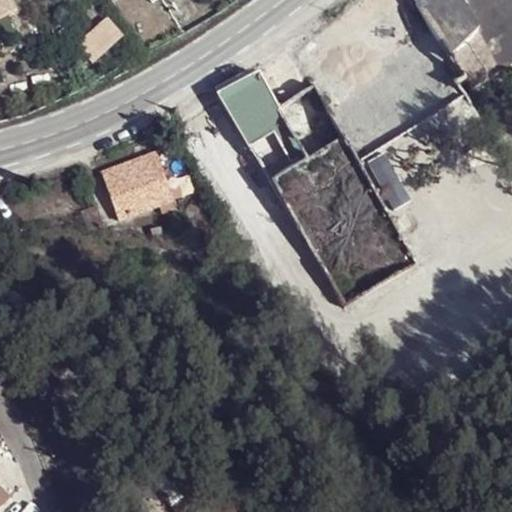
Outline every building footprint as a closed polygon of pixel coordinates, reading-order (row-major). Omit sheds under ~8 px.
[(0,0),(0,21),(15,13),(7,0),(0,0)] [(511,0),(421,0),(415,6),(448,61),(479,33),(501,73),(511,66),(511,0)] [(95,6),(85,17),(93,23),(74,46),(95,63),(123,30),(95,6)] [(250,152),(288,130),(257,76),(218,98),(224,107),(213,113),(230,143),(241,136),(250,152)] [(271,186),(307,165),(302,155),(265,176),(271,186)] [(168,214),(175,211),(172,205),(174,204),(158,157),(102,176),(120,222),(166,206),(168,214)] [(89,235),(104,229),(97,208),(83,213),(89,235)] [(153,240),(162,237),(160,229),(151,232),(153,240)] [(0,511),(11,501),(0,489),(0,511)]
